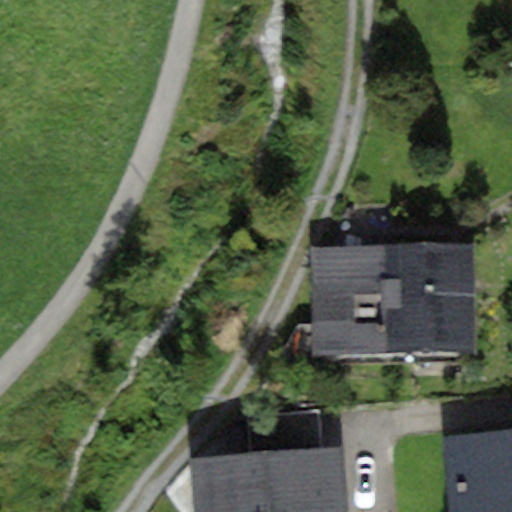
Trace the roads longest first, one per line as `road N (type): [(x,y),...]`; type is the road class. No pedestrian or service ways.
road 1 (track): [(144,511),(292,289),(329,203),(368,63),(369,0)]
road 2 (unknown): [(303,428),(511,404)]
